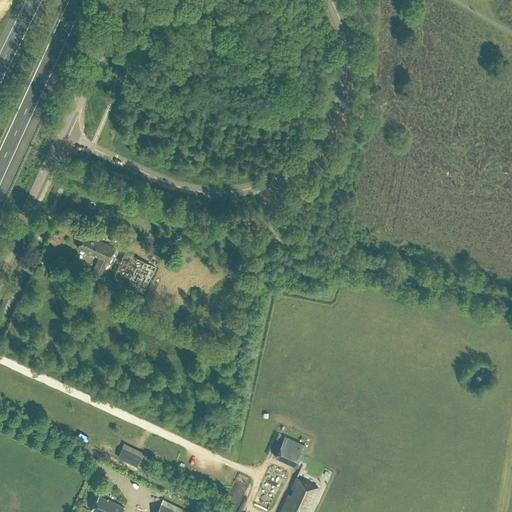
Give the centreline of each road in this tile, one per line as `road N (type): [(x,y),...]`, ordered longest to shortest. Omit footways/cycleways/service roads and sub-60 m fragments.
road 1 (tertiary): [(61,134),(190,189),(268,181),(311,151),(340,103),(346,47),(329,0)]
road 2 (track): [(511,302),(290,248),(274,234),(257,185)]
road 3 (motorway): [(0,165),(76,0)]
road 4 (secondary): [(61,134),(124,0)]
road 5 (secondary): [(0,268),(61,134)]
